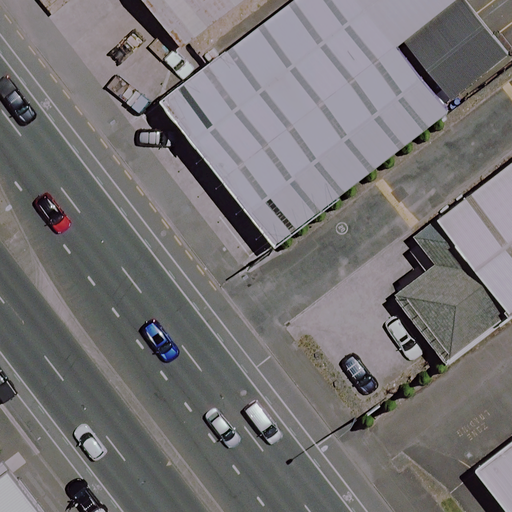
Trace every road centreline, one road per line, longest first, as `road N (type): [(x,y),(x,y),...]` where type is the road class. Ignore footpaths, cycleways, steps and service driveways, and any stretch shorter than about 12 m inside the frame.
road 1 (secondary): [(0,110),(307,511)]
road 2 (secondary): [(158,511),(0,302)]
